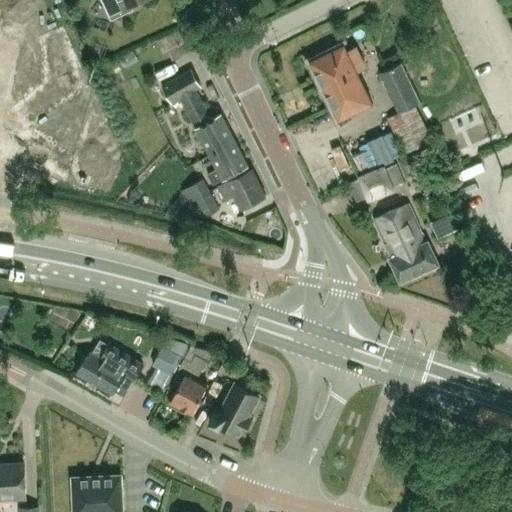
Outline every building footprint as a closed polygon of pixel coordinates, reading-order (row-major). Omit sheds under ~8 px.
[(102,0),(111,18),(131,8),(130,5),(139,0),(102,0)] [(486,29),(475,36),(482,49),(494,43),(486,29)] [(343,44),(310,60),(339,119),(372,102),(357,71),(365,67),(355,47),(347,50),(343,44)] [(398,112),(386,118),(403,154),(432,140),(415,104),(420,102),(400,62),(379,73),(398,112)] [(210,118),(196,90),(201,87),(190,68),(160,85),(171,104),(180,99),(209,154),(221,147),(219,143),(233,136),(220,113),(210,118)] [(451,121),(442,125),(446,132),(454,127),(451,121)] [(377,132),(364,136),(370,153),(383,148),(377,132)] [(209,154),(217,167),(206,173),(213,185),(248,165),(233,136),(219,143),(221,147),(209,154)] [(404,181),(396,163),(348,182),(355,201),(404,181)] [(251,168),(218,186),(225,199),(234,195),(241,209),(266,196),(251,168)] [(196,198),(209,191),(202,179),(188,186),(195,199),(196,198)] [(209,191),(196,198),(206,215),(219,209),(209,191)] [(389,258),(400,281),(438,263),(427,241),(425,242),(407,202),(374,218),(392,257),(389,258)] [(61,302),(79,309),(83,298),(65,291),(61,302)] [(90,351),(88,350),(75,370),(112,393),(115,389),(123,394),(142,363),(107,341),(102,348),(95,344),(90,351)] [(208,358),(212,348),(197,342),(193,352),(208,358)] [(152,364),(158,367),(149,385),(160,391),(169,374),(171,375),(181,356),(162,346),(152,364)] [(189,411),(192,412),(207,383),(197,378),(206,359),(195,354),(191,361),(184,357),(172,380),(179,384),(170,401),(180,406),(179,409),(188,414),(189,411)] [(219,368),(237,377),(242,368),(224,359),(219,368)] [(239,431),(244,434),(253,417),(248,414),(259,394),(235,381),(220,411),(215,408),(209,420),(220,426),(221,425),(238,434),(239,431)] [(23,463),(0,463),(0,498),(25,497),(23,463)] [(72,476),(73,511),(121,511),(120,473),(72,476)] [(169,479),(148,476),(146,494),(167,497),(169,479)]
